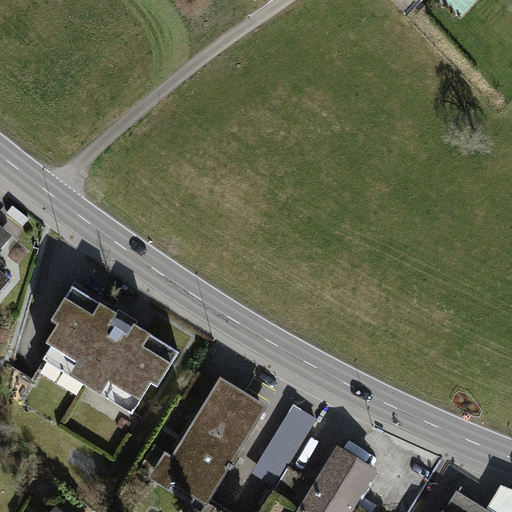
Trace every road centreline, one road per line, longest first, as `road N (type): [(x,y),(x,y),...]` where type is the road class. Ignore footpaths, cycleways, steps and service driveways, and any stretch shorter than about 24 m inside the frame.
road 1 (secondary): [(0,157),(221,313),(405,413),(511,457)]
road 2 (track): [(290,0),(79,164),(56,197)]
